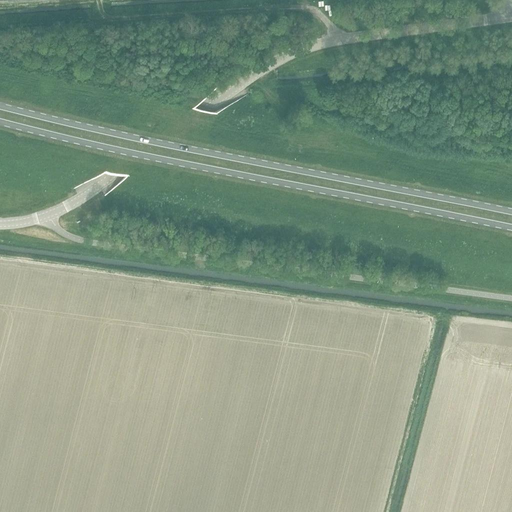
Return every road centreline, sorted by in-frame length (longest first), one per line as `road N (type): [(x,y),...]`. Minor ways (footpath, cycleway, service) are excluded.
road 1 (unclassified): [(0,224),(80,197),(255,73),(304,48),(511,16)]
road 2 (primary): [(0,121),(511,228)]
road 3 (primary): [(511,212),(0,106)]
